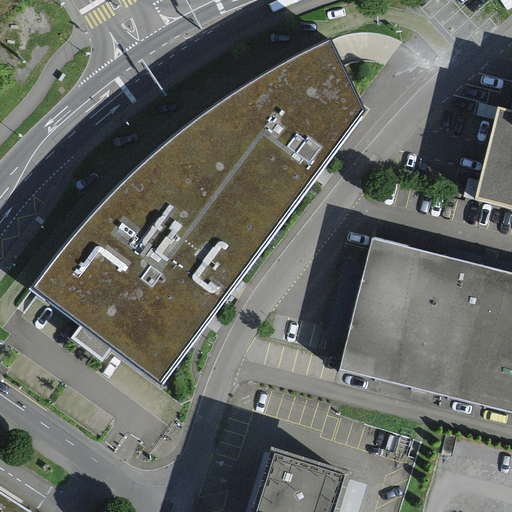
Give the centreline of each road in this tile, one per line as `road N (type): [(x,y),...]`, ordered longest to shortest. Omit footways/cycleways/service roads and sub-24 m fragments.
road 1 (residential): [(174,503),(250,314),(385,147),(511,32)]
road 2 (primary): [(0,204),(58,134),(147,56)]
road 3 (unclassified): [(174,503),(0,393)]
